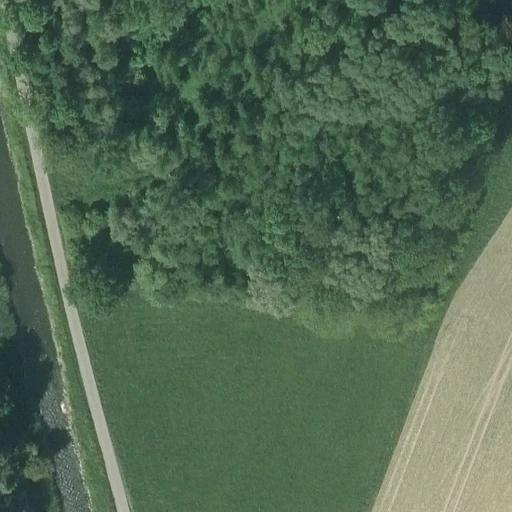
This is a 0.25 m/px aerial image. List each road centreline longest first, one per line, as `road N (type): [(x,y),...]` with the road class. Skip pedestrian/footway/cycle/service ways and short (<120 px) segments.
road 1 (track): [(120,511),(14,0)]
road 2 (track): [(27,511),(0,377)]
